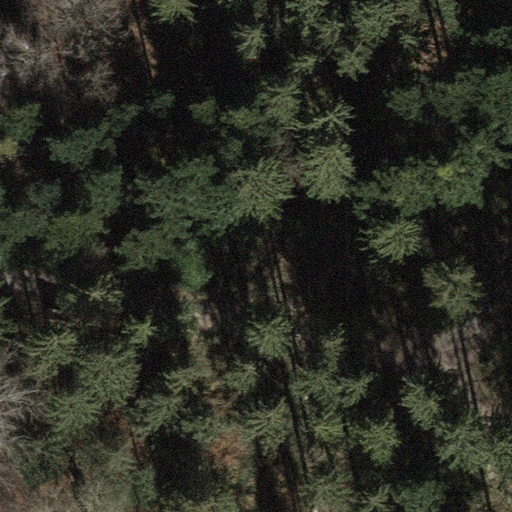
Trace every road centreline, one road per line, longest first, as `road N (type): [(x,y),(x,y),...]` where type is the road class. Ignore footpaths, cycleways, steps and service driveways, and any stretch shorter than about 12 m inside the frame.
road 1 (track): [(511,444),(406,363),(341,338),(0,272)]
road 2 (track): [(511,287),(471,328),(406,363)]
